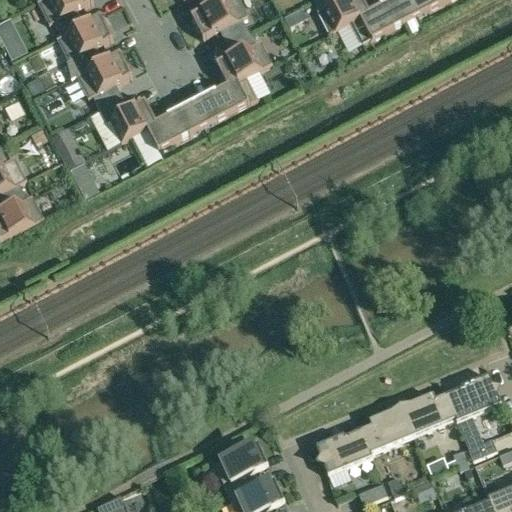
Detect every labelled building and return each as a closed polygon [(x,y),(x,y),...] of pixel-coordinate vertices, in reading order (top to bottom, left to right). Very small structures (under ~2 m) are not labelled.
[(54,27),(62,41),(84,29),(77,15),(94,6),(90,0),(49,0),(38,6),(37,6),(38,7),(39,7),(50,28),(49,28),(49,29),(54,27)] [(180,0),(184,7),(196,0),(202,0),(208,12),(231,0),(230,0),(180,0)] [(220,35),(228,49),(250,38),(243,23),(248,21),(247,20),(246,20),(235,0),(231,0),(208,12),(191,21),(203,44),(220,35)] [(370,18),(370,16),(361,0),(347,0),(341,3),(339,0),(322,0),(313,4),(320,16),(318,17),(329,39),(334,36),(352,27),(370,18)] [(417,21),(406,0),(400,0),(370,16),(370,18),(352,27),(363,49),(417,21)] [(406,0),(417,21),(457,0),(406,0)] [(72,84),(76,81),(103,67),(96,52),(113,43),(101,20),(84,29),(62,41),(57,44),(57,45),(58,44),(69,65),(67,66),(72,84)] [(0,29),(0,40),(14,33),(10,25),(0,29)] [(216,69),(228,90),(228,92),(247,82),(273,69),(272,67),(271,68),(260,47),(261,47),(261,46),(256,48),(250,38),(228,49),(233,60),(216,69)] [(103,67),(76,81),(77,82),(78,81),(89,102),(88,103),(88,104),(93,101),(100,115),(123,104),(115,90),(133,81),(121,58),(103,67)] [(258,104),(247,82),(228,92),(228,90),(192,109),(204,132),(258,104)] [(157,129),(157,127),(145,106),(128,114),(123,104),(100,115),(91,120),(108,153),(121,146),(122,147),(147,134),(157,129)] [(157,129),(147,134),(159,155),(204,132),(192,109),(157,127),(157,129)] [(53,140),(66,166),(78,160),(65,134),(53,140)] [(0,199),(20,189),(27,185),(26,184),(25,184),(14,163),(16,163),(15,162),(8,166),(1,152),(0,152),(0,199)] [(20,189),(0,199),(0,204),(5,215),(0,217),(0,246),(0,247),(44,224),(44,223),(43,223),(32,202),(33,202),(32,201),(27,203),(20,189)] [(462,394),(447,401),(458,428),(501,410),(500,407),(499,404),(491,387),(490,384),(489,381),(461,392),(462,394)] [(401,409),(400,410),(414,442),(456,425),(457,428),(458,428),(447,401),(436,405),(433,400),(412,409),(401,409)] [(372,432),(361,436),(372,463),(373,463),(372,459),(414,442),(400,410),(392,417),(370,426),(372,432)] [(328,478),(329,481),(372,463),(361,436),(345,443),(344,440),(317,452),(318,455),(319,457),(326,475),(328,478)] [(492,444),(468,454),(473,466),(497,456),(492,444)] [(258,448),(257,449),(246,454),(243,451),(239,450),(236,450),(233,453),(231,456),(232,460),(214,468),(231,505),(261,491),(255,478),(269,472),(258,448)] [(511,453),(499,459),(503,468),(511,464),(511,453)] [(463,456),(453,459),(460,476),(469,472),(463,456)] [(443,461),(426,468),(432,480),(448,472),(443,461)] [(398,482),(388,486),(395,503),(404,499),(398,482)] [(414,491),(420,505),(436,499),(430,484),(414,491)] [(274,485),(261,491),(231,505),(234,511),(275,511),(285,508),(274,485)] [(383,489),(359,499),(364,511),(388,501),(383,489)] [(511,511),(511,493),(488,503),(492,511),(511,511)] [(124,511),(121,502),(101,511),(124,511)] [(492,511),(488,503),(489,507),(475,511),(492,511)]
